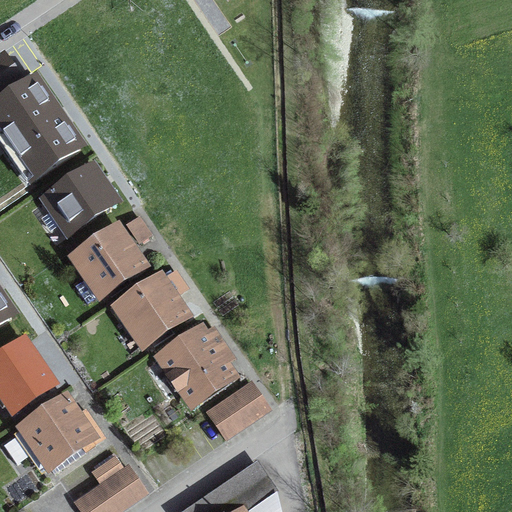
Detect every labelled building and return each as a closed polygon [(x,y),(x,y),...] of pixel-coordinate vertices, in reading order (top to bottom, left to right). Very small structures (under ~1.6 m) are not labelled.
[(0,90),(20,77),(4,53),(0,55),(0,90)] [(81,141),(37,75),(0,100),(0,131),(30,175),(81,141)] [(118,198),(94,163),(44,197),(68,233),(118,198)] [(139,220),(129,227),(140,244),(151,237),(139,220)] [(89,280),(76,288),(87,305),(100,296),(101,298),(142,270),(117,233),(76,261),(89,280)] [(187,291),(176,274),(169,278),(181,295),(187,291)] [(144,347),(185,319),(160,282),(119,310),(144,347)] [(0,320),(13,312),(0,292),(0,320)] [(201,333),(161,360),(193,406),(233,379),(224,366),(234,359),(216,332),(205,339),(201,333)] [(52,388),(23,346),(0,361),(0,392),(14,413),(52,388)] [(269,411),(251,385),(209,414),(227,441),(269,411)] [(50,469),(51,470),(92,442),(65,403),(24,431),(38,452),(34,454),(46,472),(50,469)] [(246,511),(275,493),(257,466),(189,511),(246,511)] [(77,505),(81,511),(122,511),(146,495),(128,469),(77,505)]
